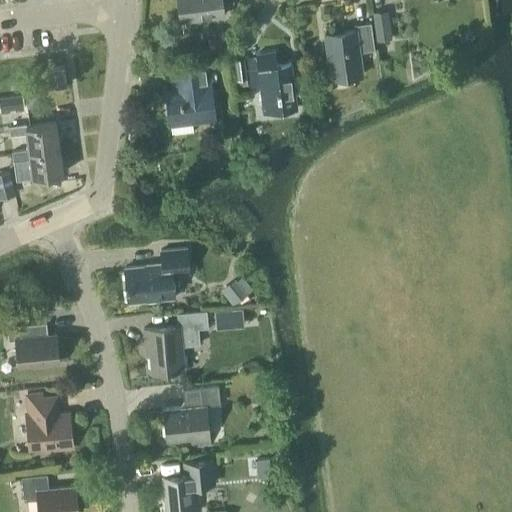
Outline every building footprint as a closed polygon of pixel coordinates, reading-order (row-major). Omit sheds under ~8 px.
[(177,0),(181,22),(223,16),(221,5),(234,4),(233,0),(177,0)] [(376,40),(392,38),(388,9),(372,11),(376,40)] [(361,51),(374,49),(371,22),(353,24),(354,28),(322,32),(329,80),(364,76),(361,51)] [(228,36),(208,39),(210,53),(230,50),(228,36)] [(292,65),(287,66),(279,67),(277,53),(256,56),(257,58),(245,60),(249,90),(259,88),(263,114),(287,111),(297,110),(292,65)] [(55,86),(66,85),(64,66),(53,67),(55,86)] [(193,130),(192,120),(214,117),(207,67),(170,72),(173,92),(165,93),(169,123),(170,123),(172,133),(193,130)] [(25,134),(27,150),(28,152),(58,148),(55,123),(55,122),(25,126),(24,125),(8,127),(9,136),(25,134)] [(31,177),(62,173),(58,148),(28,152),(27,150),(11,152),(13,162),(29,160),(31,177)] [(8,188),(12,187),(9,171),(0,172),(0,197),(10,196),(8,188)] [(172,274),(189,272),(186,247),(160,250),(162,264),(124,267),(127,298),(132,301),(174,297),(172,274)] [(247,293),(234,277),(219,289),(232,305),(247,293)] [(229,309),(214,311),(216,330),(231,328),(229,309)] [(198,328),(208,327),(206,310),(177,313),(178,325),(143,328),(145,344),(149,344),(152,372),(184,369),(182,345),(199,344),(198,328)] [(18,365),(59,361),(56,334),(47,335),(46,322),(7,326),(8,340),(15,340),(18,365)] [(205,405),(220,403),(218,385),(182,388),(184,402),(181,406),(163,408),(167,440),(191,437),(192,447),(210,445),(205,405)] [(72,447),(68,414),(56,415),(55,397),(41,399),(41,394),(27,395),(28,413),(26,413),(30,447),(55,444),(55,449),(72,447)] [(194,511),(192,485),(214,483),(212,459),(184,462),(185,474),(162,476),(166,511),(194,511)] [(37,511),(78,511),(76,485),(48,488),(47,473),(21,476),(24,500),(37,499),(37,511)]
